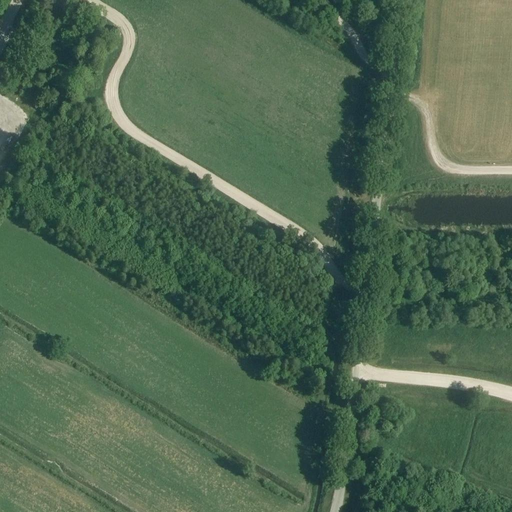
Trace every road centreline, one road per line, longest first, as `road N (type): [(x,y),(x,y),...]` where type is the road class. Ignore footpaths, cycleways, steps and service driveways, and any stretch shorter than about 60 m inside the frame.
road 1 (track): [(367,276),(124,126),(110,93),(127,48),(124,29),(83,0)]
road 2 (track): [(319,0),(354,35),(371,78),(421,95),(437,160),(447,168),(511,170)]
road 3 (track): [(511,393),(355,373)]
